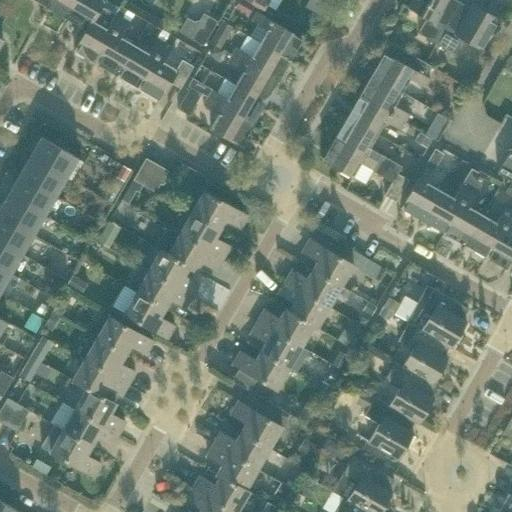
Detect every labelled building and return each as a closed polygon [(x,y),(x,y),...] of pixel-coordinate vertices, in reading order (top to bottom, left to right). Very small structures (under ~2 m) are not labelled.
[(75,0),(46,0),(44,4),(66,17),(75,0)] [(75,0),(66,17),(86,29),(87,29),(93,19),(101,6),(104,0),(75,0)] [(245,0),(239,0),(236,6),(248,13),(253,5),(245,0)] [(246,0),(265,11),(271,0),(246,0)] [(436,44),(459,2),(455,0),(412,0),(408,9),(426,20),(418,34),(436,44)] [(436,44),(454,54),(462,40),(480,50),(498,18),(473,3),(470,8),(459,2),(436,44)] [(76,46),(74,49),(75,49),(97,62),(123,16),(116,12),(115,13),(101,6),(93,19),(87,29),(86,29),(76,46)] [(260,41),(289,58),(301,38),(256,12),(252,19),(268,28),(260,41)] [(131,20),(127,18),(123,16),(97,62),(118,74),(135,44),(122,36),(131,20)] [(192,21),(185,34),(204,46),(217,25),(207,19),(202,27),(192,21)] [(222,21),(210,42),(221,48),(233,27),(222,21)] [(383,22),(377,31),(387,36),(392,27),(383,22)] [(163,29),(158,36),(160,37),(166,41),(170,33),(163,29)] [(160,37),(158,36),(149,52),(135,44),(118,74),(139,86),(166,41),(160,37)] [(166,41),(139,86),(159,98),(168,82),(180,88),(193,66),(182,59),(177,69),(164,61),(169,52),(173,45),(166,41)] [(277,80),(289,58),(260,41),(252,56),(236,47),(232,53),(277,80)] [(213,45),(209,54),(218,59),(222,50),(213,45)] [(373,74),(402,91),(410,77),(426,87),(430,80),(423,76),(430,65),(408,52),(401,63),(385,53),(373,74)] [(264,101),(277,80),(232,53),(228,61),(244,70),(236,84),(264,101)] [(394,105),(402,91),(373,74),(360,95),(406,122),(410,115),(394,105)] [(228,98),(212,88),(194,78),(189,85),(190,86),(202,93),(207,96),(252,122),(264,101),(236,84),(228,98)] [(190,114),(202,93),(190,86),(178,107),(190,114)] [(401,130),(406,122),(360,95),(348,116),(378,133),(385,120),(401,130)] [(239,144),(252,122),(207,96),(203,104),(218,113),(210,127),(239,144)] [(437,112),(431,123),(443,130),(449,120),(449,119),(437,112)] [(369,147),(378,133),(348,116),(336,137),(399,173),(402,166),(385,157),(369,147)] [(421,132),(416,140),(426,146),(431,139),(421,132)] [(68,177),(79,158),(42,137),(31,156),(68,177)] [(409,179),(399,173),(336,137),(322,159),(352,177),(360,162),(377,172),(392,180),(384,195),(396,201),(409,179)] [(511,148),(497,173),(511,181),(511,148)] [(436,166),(444,153),(437,149),(429,162),(402,208),(423,220),(440,190),(427,182),(436,166)] [(56,197),(68,177),(31,156),(20,175),(56,197)] [(144,185),(156,163),(146,158),(134,179),(144,185)] [(156,192),(168,170),(156,163),(144,185),(156,192)] [(131,170),(127,167),(123,165),(116,176),(124,181),(131,170)] [(470,185),(479,172),(471,168),(463,181),(454,198),(440,190),(423,220),(444,232),(470,185)] [(477,190),(487,174),(480,170),(479,172),(470,185),(444,232),(465,244),(482,214),(468,206),(477,190)] [(45,216),(56,197),(20,175),(8,195),(45,216)] [(191,212),(220,229),(225,219),(240,228),(247,215),(203,190),(191,212)] [(0,215),(34,235),(45,216),(8,195),(0,209),(0,215)] [(487,256),(511,212),(511,209),(505,206),(496,222),(482,214),(465,244),(487,256)] [(215,238),(220,229),(191,212),(179,233),(223,258),(229,247),(215,238)] [(511,212),(487,256),(508,269),(511,262),(511,212)] [(0,241),(23,255),(34,235),(0,215),(0,241)] [(120,228),(112,237),(123,246),(131,237),(120,228)] [(223,258),(179,233),(173,229),(166,230),(156,247),(160,249),(167,253),(167,254),(189,266),(196,270),(202,260),(217,269),(223,258)] [(344,243),(337,255),(309,238),(302,250),(317,259),(312,268),(341,285),(353,264),(387,285),(394,274),(344,243)] [(0,267),(12,274),(23,255),(0,241),(0,267)] [(81,261),(91,266),(99,253),(89,247),(81,261)] [(184,275),(189,266),(167,254),(167,253),(160,249),(147,271),(192,295),(198,284),(184,275)] [(0,293),(12,274),(0,267),(0,293)] [(329,306),(341,285),(312,268),(306,277),(291,268),(284,280),(329,306)] [(185,307),(192,295),(147,271),(136,291),(165,308),(170,298),(185,307)] [(74,274),(67,285),(81,293),(88,282),(74,274)] [(316,327),(329,306),(284,280),(278,292),(293,301),(287,311),(313,325),(316,327)] [(450,345),(453,347),(467,322),(463,319),(469,309),(427,285),(407,320),(409,322),(421,329),(450,345)] [(160,317),(165,308),(136,291),(124,313),(167,338),(174,325),(160,317)] [(394,313),(395,313),(400,303),(389,296),(383,307),(394,313)] [(57,301),(52,310),(53,310),(61,315),(61,314),(66,306),(57,301)] [(368,301),(363,310),(371,315),(376,306),(368,301)] [(46,315),(51,307),(41,302),(37,310),(46,315)] [(396,313),(395,313),(394,313),(383,307),(377,316),(390,323),(396,313)] [(313,325),(287,311),(284,308),(278,318),(263,309),(256,320),(301,346),(313,325)] [(53,310),(45,325),(52,329),(61,315),(53,310)] [(153,340),(127,326),(109,315),(97,336),(126,353),(131,344),(146,352),(153,340)] [(359,321),(366,325),(370,318),(366,316),(361,318),(359,321)] [(288,367),(301,346),(256,320),(250,332),(265,341),(260,350),(288,367)] [(421,329),(409,322),(399,340),(413,348),(403,365),(403,366),(434,383),(449,358),(444,355),(450,345),(421,329)] [(354,347),(360,337),(352,332),(343,327),(337,337),(354,347)] [(29,354),(29,356),(39,362),(40,361),(52,340),(41,334),(29,354)] [(120,362),(126,353),(97,336),(85,357),(127,382),(128,382),(135,371),(120,362)] [(288,367),(260,350),(255,359),(240,350),(232,363),(239,367),(231,379),(251,391),(269,401),(276,388),(288,367)] [(349,355),(341,350),(333,363),(342,368),(349,355)] [(29,356),(19,374),(29,380),(34,371),(45,378),(50,368),(39,362),(29,356)] [(128,382),(127,382),(85,357),(72,380),(87,388),(87,387),(101,395),(102,394),(107,386),(122,394),(128,382)] [(403,366),(403,365),(395,361),(385,379),(399,387),(389,404),(388,405),(415,420),(415,421),(419,423),(434,397),(430,395),(436,384),(434,383),(403,366)] [(0,369),(0,394),(1,396),(13,376),(4,371),(0,369)] [(324,378),(320,385),(332,392),(333,390),(336,385),(324,378)] [(50,405),(60,393),(49,383),(38,395),(50,405)] [(116,402),(102,394),(101,395),(87,387),(87,388),(75,408),(118,433),(126,421),(110,412),(116,402)] [(363,389),(356,402),(367,408),(369,405),(374,396),(363,389)] [(291,413),(269,401),(251,391),(244,403),(239,401),(231,413),(246,422),(241,431),(271,448),(291,413)] [(388,405),(389,404),(374,396),(369,405),(367,408),(363,415),(378,423),(368,440),(399,458),(413,434),(409,432),(415,421),(415,420),(388,405)] [(0,421),(6,425),(18,403),(7,397),(0,409),(0,421)] [(308,402),(300,416),(313,424),(321,410),(308,402)] [(18,403),(6,425),(17,431),(29,410),(18,403)] [(111,445),(118,433),(75,408),(62,429),(91,446),(96,437),(111,445)] [(511,417),(502,434),(511,439),(511,417)] [(91,446),(62,429),(54,425),(42,445),(94,475),(101,464),(86,455),(91,446)] [(259,469),(271,448),(241,431),(236,440),(221,432),(214,443),(259,469)] [(309,437),(301,450),(313,457),(321,444),(309,437)] [(330,451),(335,450),(339,443),(330,437),(324,448),(330,451)] [(247,490),(248,488),(259,469),(214,443),(207,455),(222,463),(217,473),(220,475),(220,474),(247,490)] [(353,455),(333,490),(368,511),(381,511),(392,493),(388,490),(394,479),(353,455)] [(37,458),(33,467),(47,475),(51,467),(37,458)] [(251,490),(248,488),(247,490),(220,474),(220,475),(215,483),(200,475),(194,486),(239,511),(251,490)] [(309,497),(316,483),(306,477),(298,491),(309,497)] [(276,493),(284,498),(290,488),(282,483),(276,493)] [(238,511),(239,511),(194,486),(186,499),(201,507),(198,511),(238,511)] [(368,511),(333,490),(332,491),(342,497),(333,511),(368,511)] [(511,511),(511,494),(508,493),(497,511),(511,511)] [(0,511),(20,511),(0,500),(0,511)]
